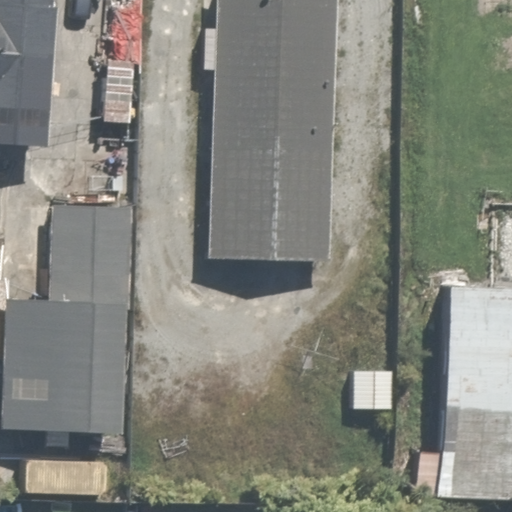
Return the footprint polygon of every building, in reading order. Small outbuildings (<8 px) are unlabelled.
[(0,0),(0,148),(58,149),(58,0),(0,0)] [(340,0),(218,0),(217,32),(206,32),(204,73),(217,73),(211,262),(331,266),(340,0)] [(61,299),(4,299),(4,437),(127,437),(129,209),(61,209),(61,299)] [(511,278),(450,276),(439,502),(511,505),(511,278)] [(395,360),(354,358),(352,406),(392,409),(395,360)]
